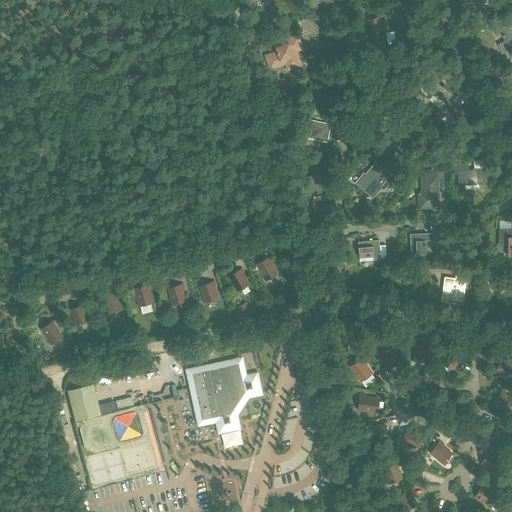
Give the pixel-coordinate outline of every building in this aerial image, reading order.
[(368,18),(371,39),(383,37),(382,32),(389,31),(387,20),(380,21),(379,17),(368,18)] [(498,44),(503,54),(508,51),(506,48),(511,45),(511,22),(499,28),(505,41),(498,44)] [(285,65),(287,71),(302,66),(298,51),(303,49),(298,34),(277,40),(279,45),(275,46),(276,50),(264,54),(269,70),(285,65)] [(366,59),(361,55),(357,59),(363,63),(366,59)] [(435,81),(425,92),(431,97),(433,94),(439,99),(438,100),(444,104),(444,105),(447,101),(454,93),(444,85),(442,87),(435,81)] [(511,115),(511,114),(511,113),(511,93),(498,99),(506,119),(511,116),(511,115)] [(448,102),(447,101),(444,105),(444,104),(442,106),(437,112),(443,117),(444,115),(445,114),(447,116),(451,119),(450,119),(450,120),(456,125),(466,113),(457,106),(456,105),(454,107),(448,102)] [(304,137),(327,142),(331,123),(309,119),(304,137)] [(387,136),(402,149),(413,138),(404,129),(406,126),(401,121),(398,124),(387,136)] [(356,184),(371,196),(390,173),(376,161),(356,184)] [(458,186),(478,184),(486,183),(485,168),(468,170),(468,163),(454,165),(455,175),(457,174),(458,186)] [(438,183),(445,182),(444,168),(437,169),(437,175),(424,176),(425,192),(418,192),(419,208),(439,207),(438,183)] [(304,183),(305,195),(328,194),(327,175),(296,177),(296,183),(304,183)] [(385,189),(388,192),(394,185),(390,182),(385,189)] [(507,255),(511,255),(511,228),(499,228),(498,251),(507,251),(507,255)] [(416,253),(416,254),(426,254),(426,240),(435,240),(435,232),(410,234),(411,254),(416,253)] [(373,255),(374,259),(381,259),(379,240),(358,241),(359,257),(373,255)] [(261,274),(265,281),(277,274),(271,262),(273,260),(270,256),(257,264),(262,274),(261,274)] [(332,273),(336,276),(340,270),(335,267),(332,273)] [(233,286),(237,292),(249,284),(242,273),(244,272),(242,268),(228,276),(234,285),(233,286)] [(442,302),(463,305),(467,274),(457,273),(456,279),(445,277),(442,302)] [(202,296),(205,303),(218,298),(214,286),(216,285),(215,281),(200,286),(203,296),(202,296)] [(137,300),(139,307),(152,303),(149,289),(151,289),(150,284),(134,288),(137,299),(137,300)] [(170,298),(172,305),(186,301),(182,289),(184,288),(183,284),(168,288),(171,298),(170,298)] [(106,309),(109,315),(122,310),(117,299),(119,298),(117,292),(103,299),(107,309),(106,309)] [(241,306),(244,312),(250,308),(247,302),(241,306)] [(73,320),(76,326),(89,321),(84,310),(86,309),(84,304),(70,310),(74,320),(73,320)] [(47,339),(51,345),(62,337),(57,329),(61,326),(56,319),(41,329),(48,339),(47,339)] [(168,322),(169,329),(179,327),(177,320),(168,322)] [(449,337),(443,335),(441,341),(447,343),(449,337)] [(383,360),(386,367),(399,361),(393,349),(396,348),(394,344),(379,350),(383,360)] [(414,360),(427,361),(428,350),(430,350),(431,346),(415,345),(415,354),(414,354),(414,360)] [(441,363),(453,369),(458,359),(460,360),(462,356),(448,349),(444,358),(441,363)] [(354,375),(358,381),(370,373),(362,362),(364,360),(361,356),(347,365),(355,375),(354,375)] [(503,357),(494,371),(502,376),(507,380),(510,377),(511,376),(511,374),(511,364),(506,361),(507,360),(503,357)] [(216,422),(218,432),(239,428),(236,414),(248,397),(261,394),(256,373),(245,375),(242,358),(197,368),(186,370),(198,426),(216,422)] [(67,390),(75,420),(101,413),(93,384),(67,390)] [(502,391),(494,403),(501,408),(506,412),(511,403),(511,398),(505,395),(506,393),(502,391)] [(369,412),(376,413),(377,398),(363,397),(363,394),(357,394),(356,410),(369,411),(369,412)] [(128,404),(113,409),(116,416),(131,411),(128,404)] [(488,432),(501,442),(509,431),(498,424),(500,422),(497,420),(488,432)] [(376,440),(384,440),(385,426),(371,425),(371,422),(366,422),(364,438),(376,439),(376,440)] [(411,446),(417,449),(422,435),(409,431),(410,428),(406,427),(401,442),(411,446)] [(438,460),(443,463),(445,460),(447,460),(450,458),(449,456),(449,455),(451,453),(442,445),(444,443),(440,440),(430,453),(439,459),(438,460)] [(482,463),(495,473),(502,461),(493,454),(494,452),(490,450),(482,463)] [(297,466),(302,473),(307,469),(302,463),(297,466)] [(385,478),(387,485),(401,480),(396,468),(399,468),(397,464),(382,469),(386,478),(385,478)] [(289,480),(297,477),(294,467),(285,470),(289,480)] [(315,481),(321,488),(330,479),(324,473),(315,481)] [(214,511),(207,478),(199,480),(205,511),(214,511)] [(476,496),(489,506),(496,495),(486,488),(487,486),(483,483),(476,496)] [(400,509),(402,511),(407,511),(415,505),(408,496),(410,494),(407,491),(395,501),(401,508),(400,509)]
